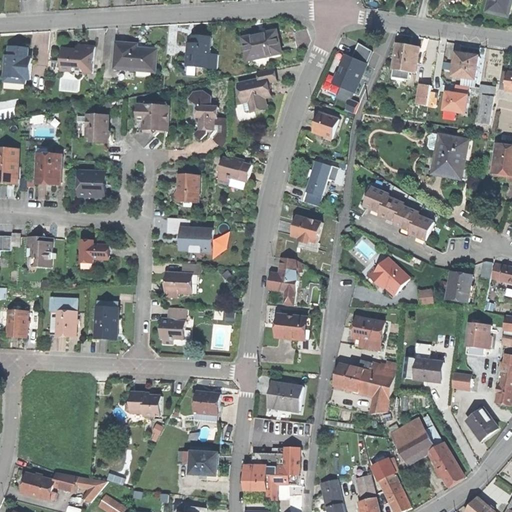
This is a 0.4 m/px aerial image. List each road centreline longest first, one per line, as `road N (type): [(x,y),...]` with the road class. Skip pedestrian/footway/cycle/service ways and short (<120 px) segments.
road 1 (residential): [(245,376),(281,148),(337,11)]
road 2 (residential): [(0,24),(337,11)]
road 3 (residential): [(306,511),(346,184)]
road 4 (residential): [(337,11),(511,42)]
road 5 (residential): [(132,222),(145,240),(140,369)]
road 6 (residential): [(237,511),(245,376)]
road 7 (residential): [(0,215),(132,222)]
road 8 (residential): [(13,362),(140,369)]
road 9 (residential): [(0,482),(13,362)]
